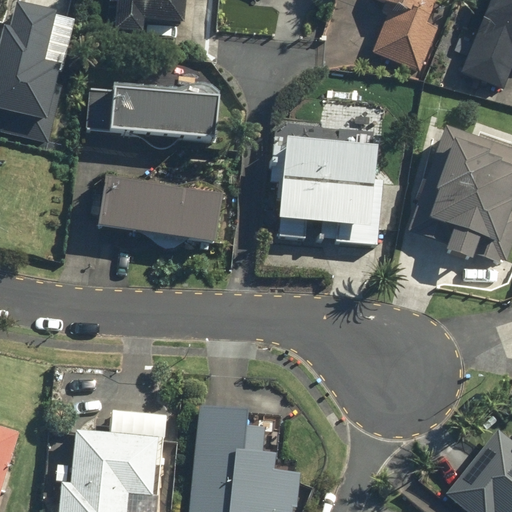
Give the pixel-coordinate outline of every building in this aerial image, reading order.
[(143,43),(144,24),(183,26),(183,0),(106,0),(105,41),(143,43)] [(387,17),(372,55),(419,75),(437,31),(426,27),(436,0),(372,0),(372,1),(386,6),(383,15),(387,17)] [(511,0),(492,0),(461,73),(501,93),(511,71),(511,0)] [(9,27),(2,25),(0,34),(0,134),(49,146),(78,28),(56,22),(57,18),(14,8),(9,27)] [(89,91),(85,133),(213,146),(218,96),(217,96),(216,95),(216,94),(215,93),(214,93),(213,92),(212,91),(211,91),(210,90),(209,90),(208,89),(207,89),(206,89),(205,88),(204,88),(203,88),(201,88),(200,88),(199,87),(198,87),(197,87),(196,87),(195,88),(194,88),(193,88),(191,88),(190,89),(189,89),(188,89),(187,90),(186,90),(185,91),(184,91),(183,92),(182,93),(114,86),(113,94),(89,91)] [(279,240),(305,243),(307,229),(317,230),(315,244),(323,245),(323,240),(334,241),(333,247),(377,252),(384,184),(375,183),(380,133),(286,122),(283,151),(270,149),(266,185),(277,186),(272,227),(281,228),(279,240)] [(511,153),(443,130),(408,233),(448,246),(446,254),(471,263),(478,243),(488,247),(484,260),(508,268),(511,255),(511,239),(504,236),(511,211),(511,203),(510,203),(511,195),(511,153)] [(104,183),(98,232),(213,249),(220,199),(219,198),(218,197),(217,196),(216,195),(214,194),(213,194),(212,193),(211,192),(209,191),(208,191),(207,190),(205,189),(204,189),(203,189),(201,188),(200,188),(198,188),(197,187),(195,187),(194,187),(192,187),(191,187),(189,187),(188,187),(187,188),(185,188),(184,188),(182,189),(181,189),(179,189),(178,190),(177,191),(175,191),(174,192),(173,193),(104,183)] [(245,412),(194,409),(186,511),(291,511),(292,508),(295,509),(299,464),(279,463),(282,421),(244,418),(245,412)] [(155,511),(157,497),(152,496),(155,465),(161,465),(165,418),(109,412),(107,435),(73,431),(70,467),(60,466),(55,511),(155,511)] [(0,496),(20,434),(0,427),(0,496)] [(511,511),(511,440),(500,430),(443,494),(463,511),(511,511)]
